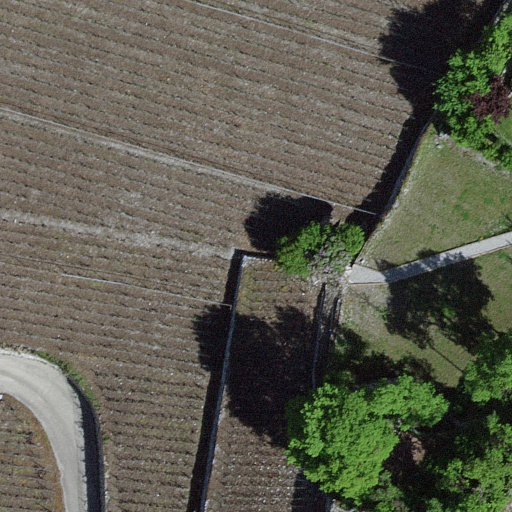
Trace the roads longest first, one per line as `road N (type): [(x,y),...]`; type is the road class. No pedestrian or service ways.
road 1 (motorway): [(0,261),(205,215),(511,189)]
road 2 (motorway): [(368,0),(135,19),(0,47)]
